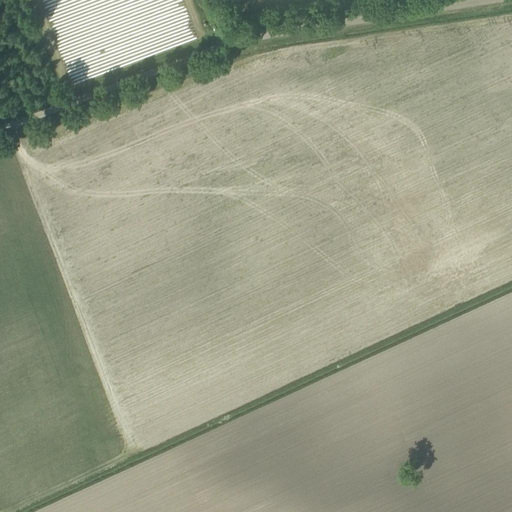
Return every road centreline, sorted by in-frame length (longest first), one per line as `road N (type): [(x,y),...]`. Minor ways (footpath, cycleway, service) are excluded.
road 1 (unclassified): [(505,0),(229,42)]
road 2 (unclassified): [(0,127),(229,42)]
